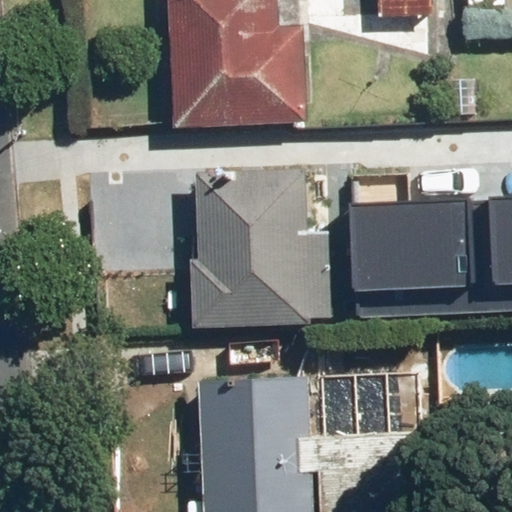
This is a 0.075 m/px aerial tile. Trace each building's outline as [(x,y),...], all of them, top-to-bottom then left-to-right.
[(283,0),(174,0),(180,136),(314,130),(310,31),(285,32),(283,0)] [(431,0),(380,0),(381,17),(432,16),(431,0)] [(309,170),(199,175),(203,262),(195,262),(198,331),(315,327),(315,320),(339,319),(336,233),(311,234),(309,170)] [(511,196),(349,198),(350,313),(511,311),(511,196)] [(317,511),(312,382),(204,387),(210,511),(317,511)] [(432,511),(429,442),(319,448),(322,511),(432,511)]
